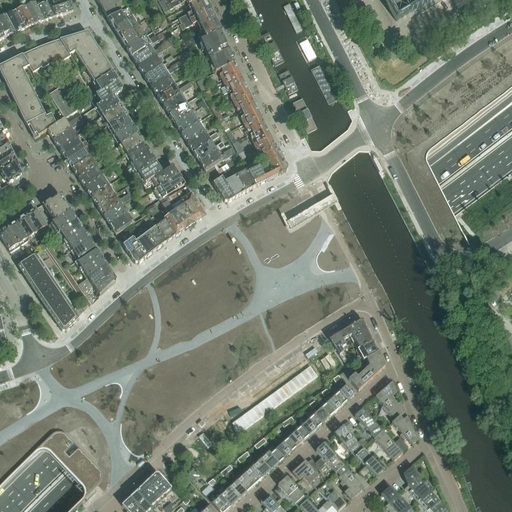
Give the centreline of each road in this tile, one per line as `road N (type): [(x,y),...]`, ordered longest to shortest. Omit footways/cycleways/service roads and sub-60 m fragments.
road 1 (trunk): [(46,511),(193,373),(511,140)]
road 2 (trunk): [(426,170),(189,333),(2,511)]
road 3 (residential): [(89,511),(213,404),(367,299),(399,367)]
road 4 (residential): [(89,20),(222,220)]
road 5 (unclassified): [(378,123),(444,251),(462,258),(511,236)]
road 6 (residential): [(240,511),(399,367)]
road 7 (residential): [(222,0),(308,171)]
road 8 (unclassified): [(378,123),(405,92),(511,19)]
road 9 (residential): [(378,123),(312,0)]
road 10 (residential): [(130,285),(68,345),(33,362)]
road 11 (residential): [(61,181),(130,285)]
